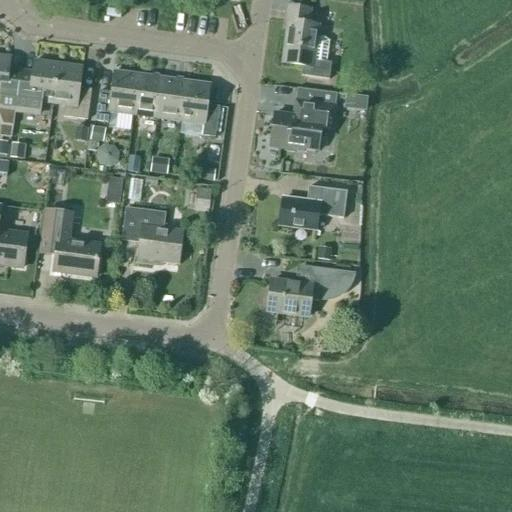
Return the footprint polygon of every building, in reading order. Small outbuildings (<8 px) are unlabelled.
[(289,23),(283,64),(301,66),(300,76),(328,80),(330,64),(325,63),(327,42),(321,37),(315,40),(317,27),(307,26),(309,11),(288,8),(286,23),(289,23)] [(12,128),(20,70),(9,68),(10,59),(0,58),(0,122),(1,125),(12,127),(12,128)] [(41,104),(52,106),(58,66),(33,63),(32,72),(20,70),(12,128),(13,128),(15,112),(39,116),(41,104)] [(79,90),(82,69),(58,66),(52,106),(64,107),(63,119),(87,122),(91,92),(79,90)] [(109,113),(132,116),(138,77),(113,74),(111,94),(99,92),(95,123),(107,125),(109,113)] [(339,88),(353,90),(354,77),(341,75),(339,88)] [(132,116),(156,120),(161,80),(138,77),(132,116)] [(156,120),(180,123),(185,83),(161,80),(156,120)] [(209,87),(185,83),(180,123),(203,126),(202,138),(214,139),(218,109),(207,107),(209,87)] [(274,115),(269,149),(303,153),(303,151),(317,153),(320,129),(332,131),(335,108),(334,107),(335,95),(314,93),(313,105),(295,102),(293,117),(274,115)] [(345,94),(344,108),(367,109),(367,95),(345,94)] [(104,129),(89,127),(86,143),(102,145),(104,129)] [(82,129),(80,143),(86,144),(88,130),(82,129)] [(12,145),(10,159),(23,160),(24,147),(12,145)] [(149,174),(165,176),(167,161),(151,158),(149,174)] [(125,173),(137,175),(138,161),(127,160),(125,173)] [(198,181),(212,182),(213,171),(200,169),(198,181)] [(106,200),(121,200),(122,180),(107,179),(106,200)] [(126,199),(140,201),(143,183),(128,181),(126,199)] [(316,232),(318,217),(341,220),(345,194),(308,189),(306,204),(282,201),(278,227),(316,232)] [(182,234),(163,232),(165,215),(125,210),(121,242),(139,245),(137,264),(153,266),(153,263),(178,266),(182,234)] [(52,273),(95,279),(99,247),(67,243),(71,216),(46,213),(41,256),(55,258),(52,273)] [(0,266),(22,269),(26,238),(0,234),(0,266)] [(318,249),(317,260),(329,262),(331,250),(318,249)] [(308,269),(308,274),(296,273),(295,285),(271,282),(267,314),(307,319),(309,301),(320,303),(321,299),(322,300),(326,300),(329,299),(332,298),(336,297),(338,295),(341,293),(344,291),(346,288),(348,286),(349,282),(351,279),(351,276),(355,276),(355,275),(308,269)]
